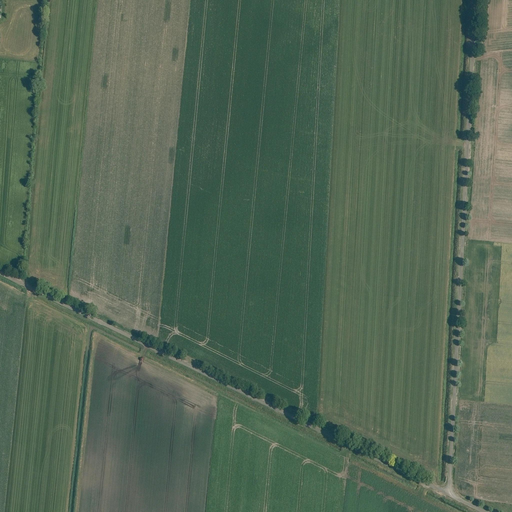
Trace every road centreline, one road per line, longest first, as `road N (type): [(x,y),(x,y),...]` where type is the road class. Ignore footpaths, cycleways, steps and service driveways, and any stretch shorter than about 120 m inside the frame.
road 1 (unclassified): [(443,495),(471,0)]
road 2 (unclassified): [(443,495),(0,273)]
